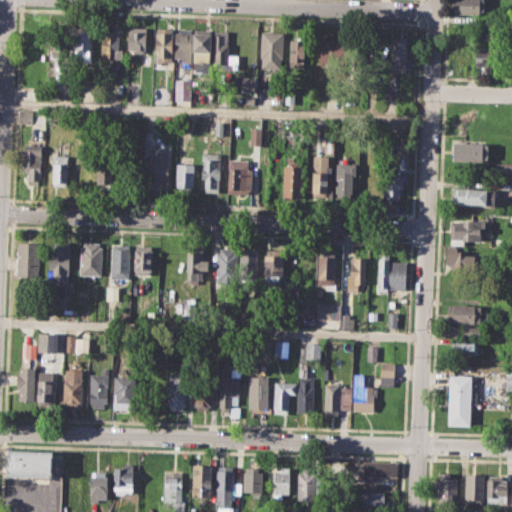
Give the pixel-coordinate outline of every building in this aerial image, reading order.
[(453,0),(484,0),(484,10),(478,10),(478,14),(453,13),(453,0)] [(105,27),(119,27),(118,50),(114,50),(114,58),(101,57),(101,38),(104,38),(105,27)] [(128,27),(146,28),(145,56),(127,55),(128,27)] [(74,28),(93,29),(92,61),(73,60),(74,28)] [(156,28),(172,28),(171,62),(155,61),(156,28)] [(179,29),(192,29),(191,63),(174,62),(175,32),(179,32),(179,29)] [(195,29),(211,29),(210,64),(194,64),(195,29)] [(214,29),(229,30),(228,54),(238,55),(238,70),(213,69),(214,29)] [(262,30),(284,31),(282,69),(260,68),(262,30)] [(290,36),(306,36),(306,66),(289,66),(290,36)] [(319,37),(344,38),(344,62),(341,62),(340,89),(325,89),(325,63),(319,62),(319,37)] [(391,37),(409,37),(408,66),(390,65),(391,37)] [(448,37),(464,38),(463,76),(447,76),(448,37)] [(475,47),(494,47),(493,74),(475,74),(475,47)] [(242,76),(256,77),(255,90),(241,89),(242,76)] [(174,100),(190,100),(190,80),(174,80),(174,100)] [(281,85),(295,86),(294,104),(285,104),(286,100),(281,100),(281,85)] [(245,96),(255,96),(254,105),(244,105),(245,96)] [(19,109),(33,109),(32,123),(18,123),(19,109)] [(215,121),(224,121),(223,136),(214,136),(215,121)] [(250,128),(262,129),(261,144),(249,143),(250,128)] [(283,128),(294,128),(294,142),(283,141),(283,128)] [(398,134),(407,135),(407,146),(398,145),(398,134)] [(452,142),(488,143),(488,159),(452,158),(452,142)] [(326,143),(334,144),(334,152),(325,151),(326,143)] [(23,144),(42,144),(41,186),(29,185),(30,180),(27,180),(27,172),(22,171),(23,144)] [(149,156),(158,156),(158,149),(170,150),(169,187),(148,186),(149,156)] [(201,152),(220,152),(219,192),(204,192),(205,178),(200,178),(201,152)] [(313,154),(312,195),(328,195),(330,155),(313,154)] [(53,155),(68,155),(67,186),(52,185),(53,155)] [(287,157),(298,157),(298,165),(305,166),(304,198),(282,197),(283,165),(287,165),(287,157)] [(229,159),(248,160),(248,169),(252,169),(251,195),(238,195),(238,191),(227,191),(229,159)] [(176,163),(194,164),(193,191),(175,190),(176,163)] [(336,163),(356,163),(355,193),(335,193),(336,163)] [(97,166),(113,166),(112,187),(97,187),(97,166)] [(361,169),(379,169),(378,198),(361,197),(361,169)] [(385,169),(401,170),(400,199),(385,199),(385,169)] [(452,187),(492,189),(492,198),(488,198),(487,204),(451,203),(452,187)] [(449,220),(485,221),(485,239),(464,238),(464,244),(449,244),(449,220)] [(17,241),(40,241),(39,277),(16,277),(17,241)] [(55,241),(70,242),(69,282),(54,282),(54,268),(48,268),(49,251),(55,252),(55,241)] [(83,241),(99,242),(98,248),(103,248),(102,276),(78,275),(79,246),(83,246),(83,241)] [(112,244),(129,244),(128,278),(110,277),(112,244)] [(135,245),(152,246),(151,277),(134,277),(135,245)] [(187,246),(204,247),(203,259),(209,260),(208,270),(203,270),(203,280),(187,279),(187,246)] [(444,246),(457,246),(457,250),(482,251),(481,267),(443,265),(444,246)] [(220,247),(233,248),(233,253),(237,253),(235,287),(216,286),(217,251),(220,251),(220,247)] [(240,248),(257,249),(257,279),(239,278),(240,248)] [(264,249),(285,249),(283,280),(267,279),(268,274),(263,274),(264,249)] [(319,252),(335,252),(334,284),(318,283),(319,252)] [(378,255),(388,255),(386,287),(377,287),(378,255)] [(351,257),(366,258),(366,284),(359,283),(359,290),(347,290),(347,273),(350,273),(351,257)] [(390,260),(406,261),(405,289),(389,288),(390,260)] [(107,285),(119,285),(118,300),(107,300),(107,285)] [(316,302),(333,303),(333,319),(316,319),(316,302)] [(447,305),(481,306),(481,312),(488,312),(488,323),(446,321),(447,305)] [(388,311),(398,312),(398,328),(387,327),(388,311)] [(340,313),(349,314),(349,318),(354,318),(354,328),(339,327),(340,313)] [(463,326),(481,327),(481,337),(463,336),(463,326)] [(39,332),(57,333),(56,352),(38,351),(39,332)] [(64,334),(74,335),(73,352),(63,352),(64,334)] [(76,337),(76,351),(87,351),(88,338),(76,337)] [(104,337),(112,337),(112,350),(104,350),(104,337)] [(274,340),(288,341),(288,356),(273,356),(274,340)] [(306,342),(321,343),(320,360),(306,359),(306,342)] [(450,342),(478,343),(478,353),(469,353),(469,357),(450,356),(450,342)] [(24,343),(35,343),(35,358),(24,358),(24,343)] [(366,344),(378,344),(377,361),(365,360),(366,344)] [(381,362),(395,362),(394,386),(380,386),(381,362)] [(19,366),(35,367),(34,402),(19,402),(19,389),(16,389),(16,373),(19,373),(19,366)] [(88,401),(89,373),(101,374),(101,367),(108,367),(107,403),(103,403),(103,408),(91,407),(92,402),(88,401)] [(64,368),(82,369),(81,401),(77,401),(77,405),(65,405),(66,400),(63,400),(64,368)] [(39,372),(53,372),(52,403),(37,403),(39,372)] [(169,372),(187,373),(186,408),(168,408),(169,372)] [(194,373),(211,373),(211,409),(193,408),(194,373)] [(352,410),(353,373),(363,373),(362,384),(373,385),(372,410),(352,410)] [(219,409),(220,374),(240,375),(239,403),(230,403),(230,409),(219,409)] [(448,374),(473,375),(472,425),(447,424),(448,374)] [(113,375),(134,376),(133,409),(112,408),(113,375)] [(247,407),(248,375),(269,376),(268,408),(247,407)] [(299,376),(298,410),(315,411),(316,376),(299,376)] [(273,412),(274,382),(296,382),(296,394),(289,394),(288,413),(273,412)] [(324,382),(348,383),(347,409),(339,409),(339,415),(326,415),(326,410),(323,410),(324,382)] [(9,449),(52,450),(52,476),(8,475),(9,449)] [(359,461),(398,462),(397,484),(358,482),(359,461)] [(191,463),(213,464),(212,496),(191,496),(191,463)] [(215,511),(216,465),(234,465),(234,482),(241,482),(240,494),(234,494),(234,511),(215,511)] [(248,466),(257,466),(257,470),(263,470),(262,495),(252,494),(252,491),(243,491),(244,471),(248,471),(248,466)] [(273,471),(280,472),(280,467),(290,467),(289,493),(282,493),(282,498),(272,498),(273,471)] [(116,468),(133,469),(133,493),(116,492),(116,468)] [(162,508),(163,469),(182,469),(181,492),(186,492),(186,509),(162,508)] [(89,471),(107,471),(106,499),(88,498),(89,471)] [(297,472),(316,472),(315,499),(296,498),(297,472)] [(438,472),(450,472),(450,478),(457,478),(456,502),(437,502),(438,472)] [(464,472),(485,473),(484,501),(464,501),(464,472)] [(487,475),(502,476),(502,480),(506,480),(506,484),(509,484),(509,503),(486,502),(487,475)] [(361,490),(390,492),(390,510),(360,508),(361,490)]
